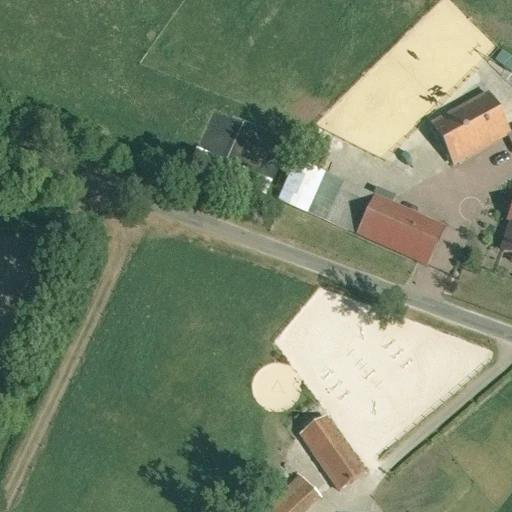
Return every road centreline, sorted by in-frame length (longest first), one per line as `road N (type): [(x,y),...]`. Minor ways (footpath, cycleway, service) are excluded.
road 1 (unclassified): [(0,150),(511,333)]
road 2 (track): [(101,186),(117,215),(123,265),(4,511)]
